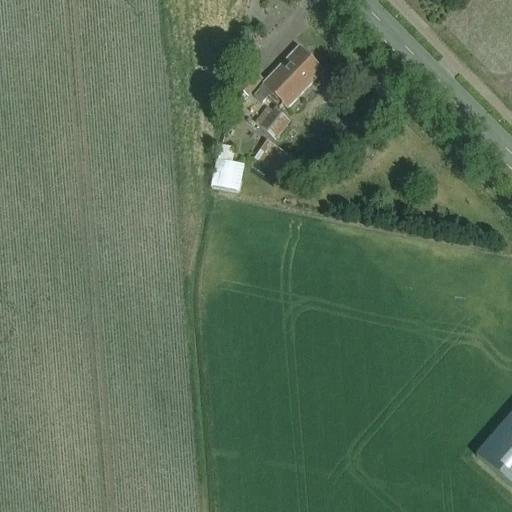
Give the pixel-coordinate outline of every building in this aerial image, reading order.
[(294,56),(253,99),(261,107),(271,96),(287,112),(319,79),(312,73),(317,68),(303,54),(298,59),(294,56)] [(263,84),(254,76),(243,88),(251,95),(263,84)] [(272,114),(267,110),(254,127),(275,143),(290,125),(274,111),(272,114)] [(294,163),(267,144),(254,162),(280,181),(294,163)] [(244,169),(215,163),(210,191),(238,197),(244,169)] [(511,490),(511,416),(475,459),(511,490)]
